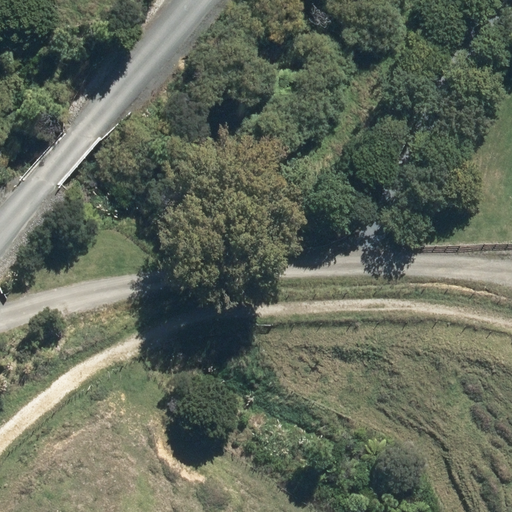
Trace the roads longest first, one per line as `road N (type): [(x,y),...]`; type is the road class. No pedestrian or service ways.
road 1 (track): [(0,443),(45,397),(187,322),(274,309),(422,310),(511,326)]
road 2 (unclassified): [(189,0),(0,226)]
